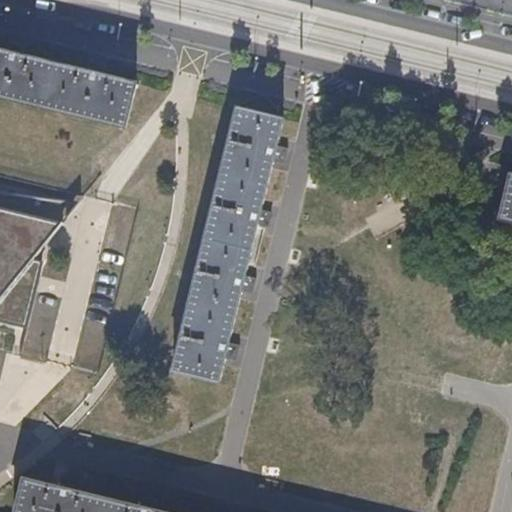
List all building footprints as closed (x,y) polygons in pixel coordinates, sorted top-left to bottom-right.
[(24,55),(26,45),(11,41),(9,51),(24,55)] [(24,55),(9,51),(0,49),(0,98),(123,128),(134,81),(103,74),(87,70),(24,55)] [(103,74),(105,64),(90,60),(87,70),(103,74)] [(247,272),(259,220),(263,206),(274,158),(278,144),(283,120),(237,108),(174,368),(221,379),(227,353),(231,339),(243,286),(247,272)] [(286,161),(289,146),(278,144),(274,158),(286,161)] [(511,175),(501,220),(511,223),(511,175)] [(0,322),(27,328),(46,241),(80,200),(33,194),(0,186),(0,322)] [(271,223),(274,209),(263,206),(259,220),(271,223)] [(255,289),(258,275),(247,272),(243,286),(255,289)] [(238,356),(242,341),(231,339),(227,353),(238,356)] [(73,492),(75,482),(61,478),(58,489),(73,492)] [(153,511),(138,508),(73,492),(58,489),(24,481),(16,511),(153,511)] [(153,511),(154,511),(157,502),(140,498),(138,508),(153,511)]
